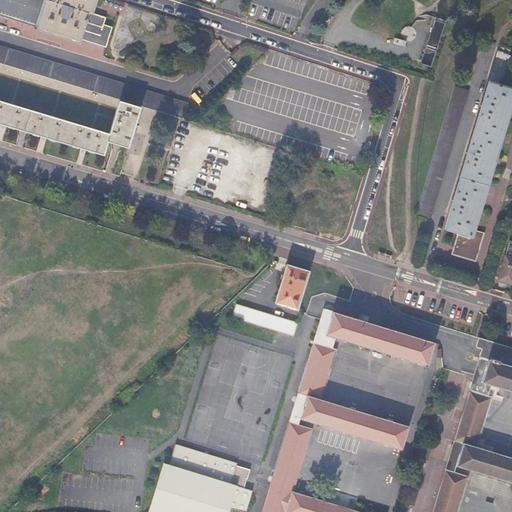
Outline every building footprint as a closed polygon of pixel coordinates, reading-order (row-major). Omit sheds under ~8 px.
[(91,11),(94,0),(0,0),(0,15),(77,40),(78,38),(105,47),(112,27),(103,24),(105,17),(91,11)] [(0,63),(120,101),(139,106),(180,119),(183,120),(187,104),(0,47),(0,63)] [(511,89),(503,87),(511,56),(498,52),(444,229),(458,233),(452,255),(474,261),(483,235),(473,232),(511,102),(511,89)] [(417,210),(417,214),(430,218),(469,92),(455,87),(418,210),(417,210)] [(139,108),(139,106),(120,101),(110,134),(0,101),(0,123),(103,155),(108,142),(128,147),(140,108),(139,108)] [(511,257),(505,256),(497,280),(511,284),(511,257)] [(298,309),(309,271),(287,264),(276,302),(298,309)] [(298,323),(236,305),(231,320),(293,339),(298,323)] [(295,406),(275,470),(263,511),(358,511),(293,491),(312,430),(300,426),(302,418),(402,448),(408,426),(321,399),(336,349),(332,348),(335,337),(427,365),(434,342),(351,316),(324,309),(308,363),(299,392),(295,406)] [(456,511),(468,476),(453,472),(456,465),(511,481),(511,457),(476,446),(492,397),(488,396),(492,384),(511,389),(511,366),(510,366),(511,358),(511,347),(479,337),(476,346),(482,348),(431,511),(456,511)] [(299,392),(308,363),(302,361),(293,390),(299,392)] [(269,468),(275,470),(295,406),(289,404),(269,468)] [(162,462),(147,511),(229,511),(231,508),(245,511),(252,490),(245,488),(250,470),(233,465),(234,463),(175,446),(170,464),(162,462)]
